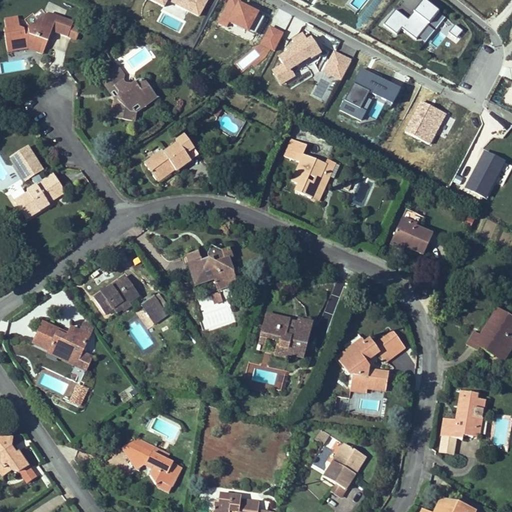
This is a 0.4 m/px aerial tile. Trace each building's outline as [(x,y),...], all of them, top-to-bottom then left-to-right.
[(200,16),(207,0),(149,0),(165,7),(167,1),(200,16)] [(227,27),(229,22),(248,31),(259,9),(240,0),(226,0),(216,22),(227,27)] [(456,43),(464,31),(438,12),(439,9),(426,0),(420,0),(408,18),(394,8),(380,28),(394,37),(400,28),(425,45),(425,46),(434,53),(438,47),(446,36),(456,43)] [(1,29),(4,52),(25,49),(25,45),(29,44),(43,50),(52,31),(67,37),(73,24),(52,14),(28,30),(28,36),(24,36),(23,30),(15,27),(14,16),(0,18),(2,29),(1,29)] [(257,15),(250,30),(254,33),(262,17),(257,15)] [(259,44),(273,52),(284,32),(269,24),(259,44)] [(271,70),(280,85),(296,75),(292,68),(319,52),(307,33),(275,52),(281,63),(271,70)] [(40,56),(43,50),(29,44),(25,45),(25,49),(40,56)] [(332,49),(322,71),(341,80),(352,58),(332,49)] [(391,105),(401,85),(360,66),(340,110),(362,120),(373,97),(391,105)] [(112,99),(110,117),(133,121),(134,112),(130,111),(131,109),(134,106),(136,107),(144,102),(143,100),(149,95),(140,84),(137,84),(131,88),(125,86),(121,82),(124,80),(116,69),(106,77),(117,92),(116,99),(112,99)] [(117,92),(106,77),(100,81),(112,99),(116,99),(117,92)] [(152,99),(149,95),(143,100),(144,102),(136,107),(134,106),(131,109),(130,111),(134,112),(152,99)] [(404,132),(431,145),(446,112),(419,100),(404,132)] [(163,154),(161,151),(144,164),(154,178),(171,166),(174,169),(175,171),(189,162),(177,144),(163,154)] [(61,192),(50,175),(39,183),(33,175),(38,171),(23,149),(6,161),(22,183),(27,179),(33,187),(25,192),(26,194),(12,204),(18,212),(24,208),(31,218),(44,208),(42,205),(46,202),(61,192)] [(488,196),(494,180),(505,184),(511,163),(511,162),(482,152),(469,189),(488,196)] [(322,174),(325,166),(295,153),(292,161),(298,164),(290,183),(298,186),(295,193),(311,199),(316,187),(323,190),(328,179),(329,177),(322,174)] [(329,177),(328,179),(334,181),(340,167),(334,165),(332,169),(329,177)] [(171,166),(154,178),(157,182),(174,169),(171,166)] [(332,169),(325,166),(322,174),(329,177),(332,169)] [(316,187),(311,199),(318,203),(323,190),(316,187)] [(18,212),(25,222),(31,218),(24,208),(18,212)] [(421,254),(430,236),(397,221),(388,239),(403,246),(421,254)] [(403,246),(388,239),(386,244),(401,250),(403,246)] [(195,255),(183,258),(193,289),(212,283),(215,293),(233,287),(226,262),(230,261),(227,252),(215,256),(214,252),(205,254),(208,262),(198,266),(195,255)] [(123,279),(92,300),(103,317),(111,312),(121,305),(127,306),(137,299),(123,279)] [(218,295),(208,298),(211,307),(220,304),(218,295)] [(150,323),(162,315),(151,300),(140,308),(150,323)] [(128,309),(127,306),(121,305),(111,312),(114,317),(120,312),(121,314),(128,309)] [(511,319),(495,309),(482,330),(487,333),(484,338),(479,335),(472,331),(465,343),(476,349),(478,347),(492,356),(495,351),(504,357),(511,344),(511,339),(508,337),(511,331),(511,319)] [(165,320),(162,315),(150,323),(154,328),(165,320)] [(270,315),(268,322),(278,324),(279,317),(270,315)] [(285,356),(302,361),(307,338),(292,334),(293,328),(287,327),(288,321),(289,320),(279,317),(278,324),(268,322),(264,338),(278,341),(276,346),(274,346),(272,356),(284,359),(285,356)] [(292,334),(307,338),(311,325),(295,321),(295,323),(288,321),(287,327),(293,328),(292,334)] [(68,335),(43,322),(34,340),(49,348),(51,345),(59,349),(57,353),(66,358),(68,353),(77,358),(72,368),(71,371),(81,376),(90,358),(80,353),(88,336),(71,328),(68,335)] [(352,372),(350,383),(368,386),(385,389),(389,370),(370,367),(370,365),(365,358),(379,348),(382,352),(401,339),(392,327),(373,341),(368,333),(362,337),(364,340),(341,355),(347,364),(344,367),(347,371),(352,372)] [(487,333),(482,330),(479,335),(484,338),(487,333)] [(335,355),(344,367),(347,364),(341,355),(364,340),(362,337),(361,336),(335,355)] [(405,345),(401,339),(382,352),(386,359),(405,345)] [(72,368),(77,358),(68,353),(66,358),(57,353),(59,349),(51,345),(49,348),(46,354),(72,368)] [(502,361),(504,357),(495,351),(492,356),(502,361)] [(77,408),(86,390),(76,385),(67,403),(77,408)] [(463,414),(462,420),(456,419),(442,417),(439,435),(458,438),(459,434),(470,436),(472,428),(477,429),(482,401),(474,400),(475,394),(461,392),(457,413),(463,414)] [(346,410),(347,398),(338,397),(337,410),(346,410)] [(0,433),(0,462),(1,463),(5,468),(9,465),(14,472),(22,473),(31,465),(21,451),(19,452),(13,444),(10,443),(10,434),(0,433)] [(181,468),(130,441),(121,448),(136,469),(143,464),(146,461),(154,466),(152,469),(149,474),(156,484),(161,481),(172,486),(181,468)] [(362,454),(345,443),(324,475),(339,484),(347,489),(357,475),(351,471),(362,454)] [(368,458),(362,454),(351,471),(357,475),(368,458)] [(0,474),(3,479),(14,472),(9,465),(5,468),(1,463),(0,462),(0,474)] [(342,498),(347,489),(339,484),(334,492),(342,498)] [(258,511),(260,502),(243,499),(243,496),(221,493),(220,502),(216,501),(213,511),(231,511),(232,506),(240,507),(239,511),(258,511)] [(417,511),(471,511),(474,508),(455,500),(452,501),(443,497),(437,499),(440,504),(436,511),(427,511),(419,508),(417,511)] [(436,511),(440,504),(437,499),(436,500),(430,511),(436,511)]
